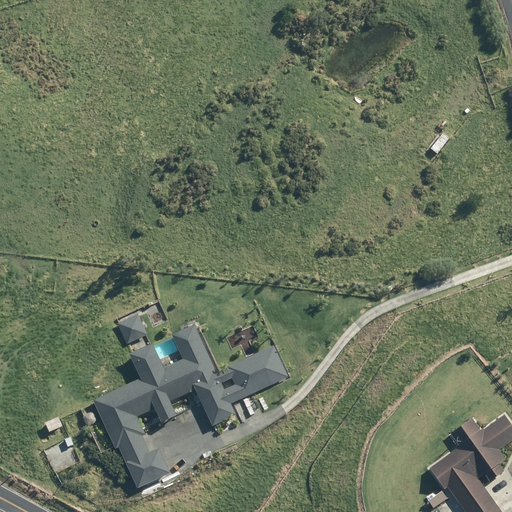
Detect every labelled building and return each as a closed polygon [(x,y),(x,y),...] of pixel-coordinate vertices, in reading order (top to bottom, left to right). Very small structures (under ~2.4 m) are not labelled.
[(148,335),(139,313),(117,322),(126,344),(148,335)] [(93,400),(115,450),(120,448),(138,489),(172,474),(159,447),(149,451),(142,435),(146,434),(138,416),(157,408),(164,422),(179,415),(173,401),(196,391),(212,427),(240,414),(235,403),(289,377),(274,345),(220,371),(218,372),(196,324),(171,335),(182,360),(169,366),(166,357),(160,360),(152,343),(130,353),(141,379),(93,400)] [(372,382),(363,376),(355,386),(364,392),(372,382)] [(511,422),(506,413),(482,430),(474,419),(450,436),(458,447),(428,468),(445,492),(450,488),(466,511),(502,511),(478,479),(484,475),(489,482),(504,471),(499,465),(507,459),(500,450),(511,441),(511,422)] [(427,487),(419,493),(427,505),(430,503),(434,509),(448,499),(440,488),(432,494),(427,487)]
